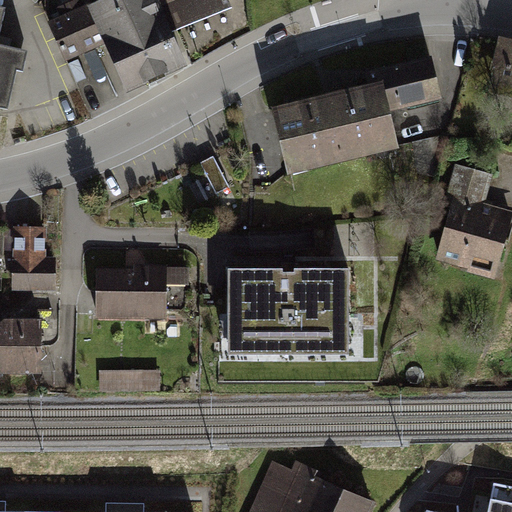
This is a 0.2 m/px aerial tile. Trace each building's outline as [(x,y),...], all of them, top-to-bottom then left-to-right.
[(98,0),(92,3),(125,83),(186,57),(177,34),(236,10),(231,0),(98,0)] [(89,4),(51,20),(66,56),(103,40),(89,4)] [(0,32),(6,7),(0,6),(0,102),(9,105),(18,64),(24,66),(28,47),(0,40),(0,32)] [(511,41),(502,39),(490,88),(511,93),(511,41)] [(432,51),(364,67),(368,81),(376,116),(393,112),(444,100),(432,51)] [(368,81),(274,105),(291,173),(402,147),(393,112),(376,116),(368,81)] [(214,157),(201,164),(218,193),(230,186),(214,157)] [(459,169),(433,256),(496,274),(511,218),(511,212),(482,204),(489,178),(459,169)] [(46,228),(14,228),(13,289),(56,290),(57,257),(45,257),(46,228)] [(353,265),(229,267),(231,362),(354,360),(353,265)] [(170,275),(101,273),(100,313),(169,315),(170,275)] [(39,329),(0,328),(0,371),(39,371),(39,329)] [(104,389),(162,386),(161,367),(103,369),(104,389)] [(369,511),(375,501),(278,456),(251,511),(369,511)] [(511,511),(511,483),(491,479),(483,511),(451,511),(425,507),(423,511),(511,511)]
